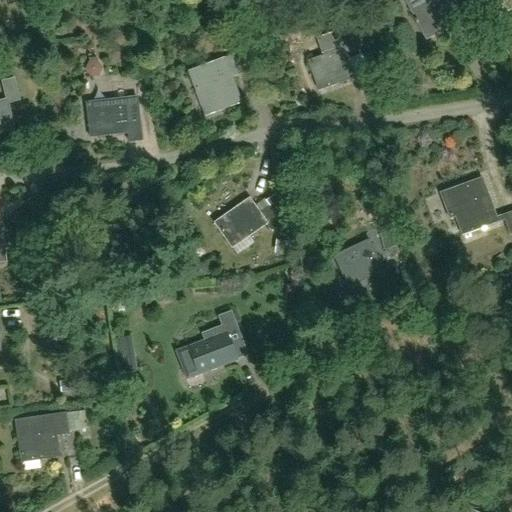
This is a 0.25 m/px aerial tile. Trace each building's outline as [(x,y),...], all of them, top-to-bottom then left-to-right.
[(460,24),(449,2),(452,0),(440,0),(428,6),(424,0),(405,0),(404,1),(426,42),(460,24)] [(334,28),(342,52),(308,63),(318,91),(354,79),(346,55),(360,50),(350,22),(334,28)] [(242,47),(237,33),(228,37),(234,51),(242,47)] [(235,56),(189,73),(205,117),(241,104),(232,78),(242,74),(235,56)] [(0,134),(13,131),(7,105),(19,103),(14,81),(2,84),(6,102),(0,103),(0,134)] [(90,140),(128,135),(129,144),(142,142),(137,99),(86,105),(90,140)] [(236,119),(218,121),(219,136),(237,135),(236,119)] [(462,237),(498,224),(482,180),(446,193),(462,237)] [(249,201),(214,225),(231,250),(267,226),(271,233),(282,225),(278,218),(288,211),(277,194),(266,201),(270,207),(258,215),(249,201)] [(511,212),(502,216),(510,237),(511,235),(511,212)] [(401,246),(395,225),(378,229),(383,251),(392,249),(401,246)] [(88,264),(129,257),(131,267),(143,264),(139,241),(127,244),(124,229),(83,236),(88,264)] [(355,246),(332,256),(347,288),(356,284),(355,283),(381,271),(376,259),(380,257),(369,234),(352,242),(355,246)] [(202,334),(206,344),(178,355),(188,380),(234,362),(225,339),(238,334),(229,313),(218,317),(221,327),(202,334)] [(132,356),(118,358),(121,376),(135,374),(132,356)] [(58,457),(55,437),(68,435),(65,415),(15,423),(21,463),(58,457)]
